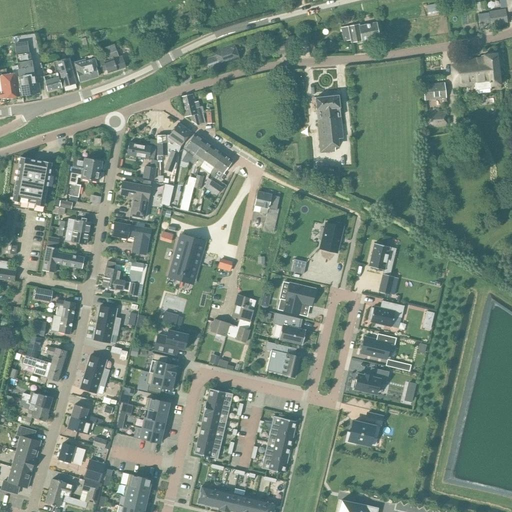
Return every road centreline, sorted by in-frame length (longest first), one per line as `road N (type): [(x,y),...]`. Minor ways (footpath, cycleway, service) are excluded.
road 1 (residential): [(34,511),(79,342),(114,115)]
road 2 (residential): [(160,97),(248,70),(373,58),(511,31)]
road 3 (tertiary): [(32,108),(108,86),(222,33),(351,0)]
road 4 (residential): [(167,511),(201,372),(309,399)]
road 5 (residential): [(234,274),(257,169),(160,97)]
road 6 (residential): [(309,399),(331,404),(356,299),(335,294)]
road 7 (residential): [(0,154),(114,115)]
